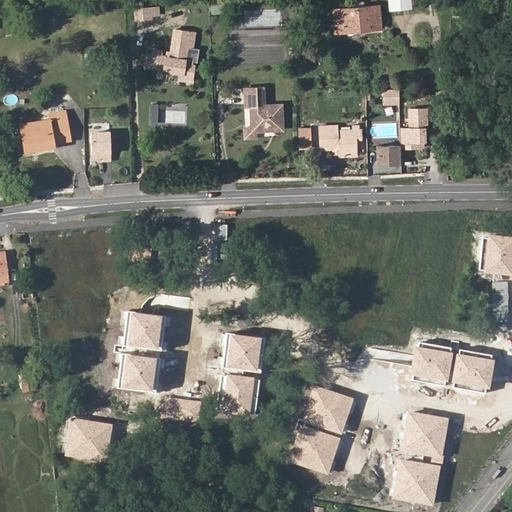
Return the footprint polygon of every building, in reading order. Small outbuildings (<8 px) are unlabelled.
[(222,0),(217,0),(207,2),(209,15),(224,12),(222,0)] [(341,17),(338,0),(332,0),(331,0),(335,23),(358,20),(357,14),(341,17)] [(372,0),(338,0),(341,17),(357,14),(358,20),(374,17),(372,0)] [(158,5),(131,8),(132,20),(159,17),(158,5)] [(195,28),(175,25),(170,55),(158,53),(158,50),(150,49),(150,52),(146,51),(144,63),(163,65),(164,68),(179,71),(178,77),(190,78),(192,64),(189,63),(190,57),(186,57),(188,43),(193,44),(195,28)] [(91,47),(94,71),(106,69),(103,46),(91,47)] [(246,90),(246,105),(250,105),(250,124),(251,126),(254,130),(256,129),(283,128),(282,104),(263,104),(263,89),(246,90)] [(383,103),(398,103),(397,90),(383,90),(383,103)] [(421,96),(404,97),(405,116),(395,117),(396,133),(396,135),(407,135),(406,129),(420,128),(419,111),(421,111),(421,96)] [(156,124),(156,103),(147,102),(147,124),(156,124)] [(51,120),(20,127),(26,154),(54,148),(53,145),(70,141),(64,111),(49,114),(51,120)] [(332,147),(339,151),(338,155),(357,154),(356,136),(361,135),(360,127),(338,128),(338,123),(320,124),(320,147),(332,147)] [(372,135),(373,153),(393,152),(393,144),(396,144),(396,135),(396,133),(372,135)] [(112,134),(93,136),(95,160),(106,159),(106,162),(115,161),(112,134)] [(511,268),(511,237),(487,235),(483,274),(511,277),(511,268)] [(7,252),(0,253),(0,283),(10,282),(7,252)] [(16,297),(25,296),(24,287),(16,288),(16,297)] [(162,317),(129,313),(125,347),(158,351),(162,317)] [(260,339),(227,335),(223,369),(256,373),(260,339)] [(452,353),(416,347),(411,377),(447,383),(452,353)] [(493,360),(457,354),(452,384),(488,390),(493,360)] [(156,360),(123,356),(119,390),(152,394),(156,360)] [(42,372),(22,374),(24,393),(37,391),(37,390),(45,388),(42,372)] [(257,380),(224,376),(220,410),(253,414),(257,380)] [(353,398),(311,385),(300,421),(342,435),(353,398)] [(448,418),(409,412),(403,452),(442,458),(448,418)] [(112,423),(70,417),(64,456),(106,462),(112,423)] [(341,439),(299,426),(287,462),(330,476),(341,439)] [(439,466),(400,460),(394,499),(433,505),(439,466)]
